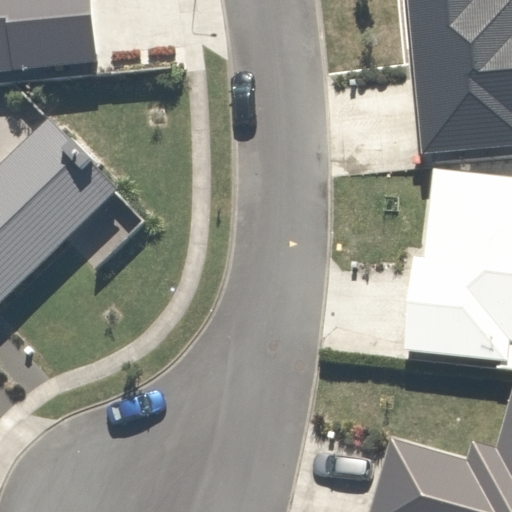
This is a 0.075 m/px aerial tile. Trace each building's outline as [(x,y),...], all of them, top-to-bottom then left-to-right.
[(0,0),(0,82),(102,73),(95,0),(0,0)] [(511,0),(395,0),(407,136),(511,127),(511,0)] [(0,312),(122,198),(42,114),(0,152),(0,312)] [(511,160),(408,153),(393,352),(504,360),(505,338),(511,338),(511,160)] [(511,511),(511,397),(483,391),(469,456),(362,434),(346,511),(511,511)]
